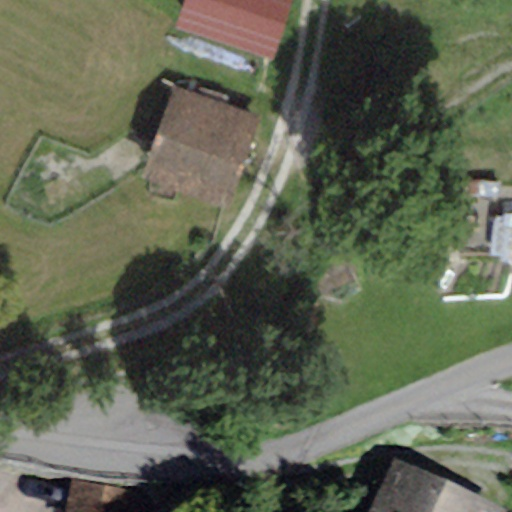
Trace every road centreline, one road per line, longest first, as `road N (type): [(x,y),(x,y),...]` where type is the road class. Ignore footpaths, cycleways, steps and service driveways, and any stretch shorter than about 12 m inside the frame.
road 1 (residential): [(0,435),(192,461),(328,444),(448,387)]
road 2 (track): [(277,168),(233,250),(171,313),(0,362)]
road 3 (track): [(511,62),(382,153),(333,167),(277,168)]
road 4 (track): [(316,0),(277,168)]
